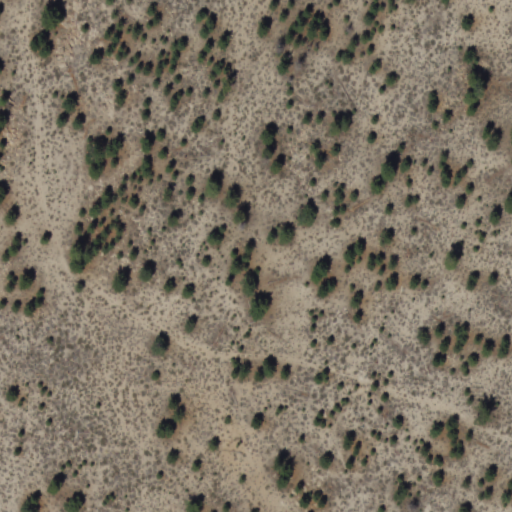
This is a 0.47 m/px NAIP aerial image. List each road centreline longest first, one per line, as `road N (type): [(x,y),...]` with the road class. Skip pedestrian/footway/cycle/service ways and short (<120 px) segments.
road 1 (track): [(35,0),(49,212),(124,414),(145,448),(153,511)]
road 2 (track): [(511,440),(355,379),(220,360),(146,327),(69,268)]
